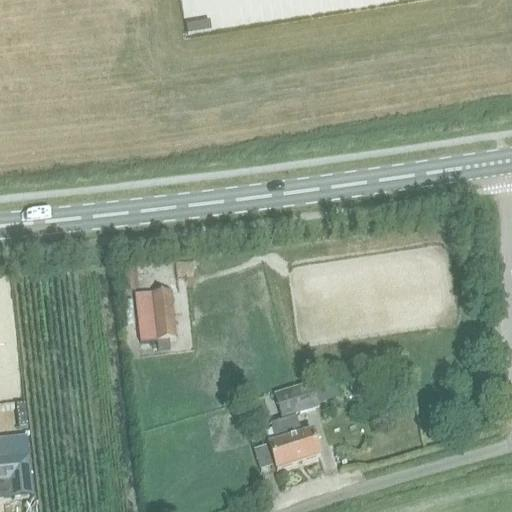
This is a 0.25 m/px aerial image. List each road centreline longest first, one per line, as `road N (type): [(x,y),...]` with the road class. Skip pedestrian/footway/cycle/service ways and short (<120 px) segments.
road 1 (primary): [(0,226),(503,166)]
road 2 (unclassified): [(511,447),(290,511)]
road 3 (unclassified): [(511,307),(503,166)]
